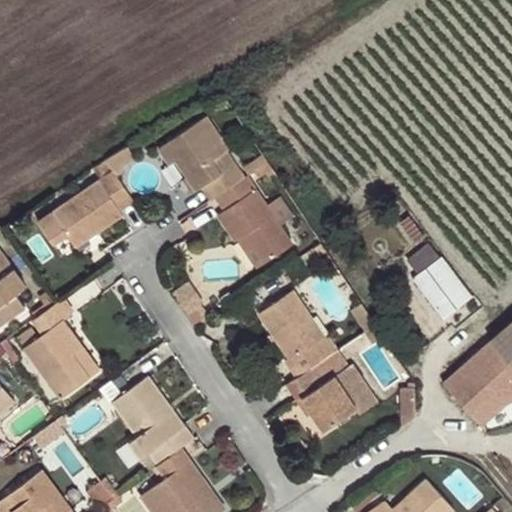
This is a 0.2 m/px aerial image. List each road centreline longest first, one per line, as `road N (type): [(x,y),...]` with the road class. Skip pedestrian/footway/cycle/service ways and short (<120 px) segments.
road 1 (track): [(314,0),(0,190)]
road 2 (residential): [(132,252),(299,511)]
road 3 (residential): [(299,511),(424,420)]
